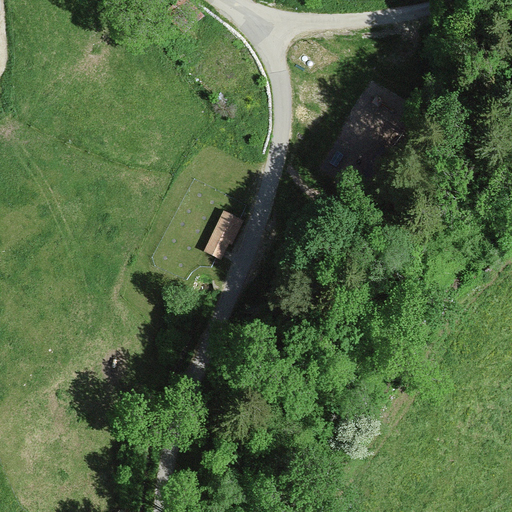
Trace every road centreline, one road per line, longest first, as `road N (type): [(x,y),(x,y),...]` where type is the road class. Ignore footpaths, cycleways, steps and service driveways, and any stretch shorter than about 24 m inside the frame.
road 1 (track): [(274,31),(283,49),(282,130),(204,345),(174,445),(167,511)]
road 2 (unclassified): [(477,0),(423,16),(274,31),(228,0)]
